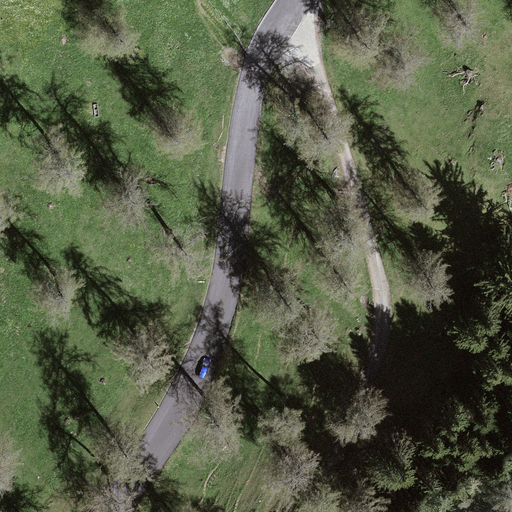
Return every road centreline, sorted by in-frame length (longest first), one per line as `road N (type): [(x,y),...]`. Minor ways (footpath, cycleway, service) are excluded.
road 1 (tertiary): [(110,511),(176,411),(211,334),(226,285),(254,73),(294,0)]
road 2 (track): [(283,14),(305,37),(353,184),(380,307),(358,414),(310,511)]
